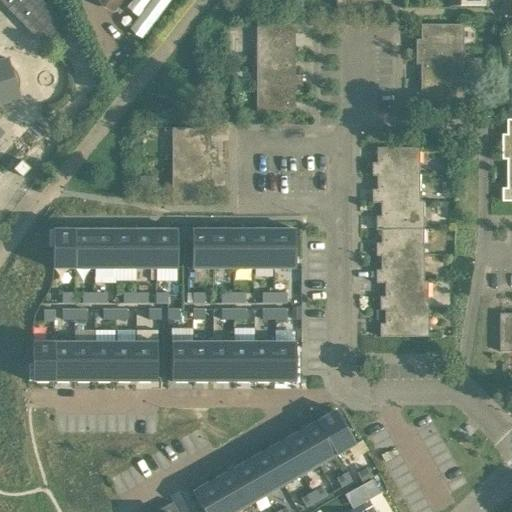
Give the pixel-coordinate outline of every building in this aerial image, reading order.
[(62,23),(39,0),(0,0),(0,1),(40,44),(47,37),(53,31),(62,23)] [(121,0),(100,0),(97,5),(110,15),(121,0)] [(179,0),(136,0),(133,5),(144,14),(130,32),(145,44),(179,0)] [(335,0),(335,13),(374,13),(373,0),(335,0)] [(255,24),(255,55),(294,55),(294,35),(301,35),(301,25),(255,24)] [(415,40),(415,52),(462,52),(462,25),(420,25),(420,40),(415,40)] [(53,31),(47,37),(53,44),(60,38),(53,31)] [(420,65),(420,80),(462,80),(462,52),(415,52),(415,65),(420,65)] [(255,55),(255,85),(301,86),(301,76),(294,76),(294,55),(255,55)] [(0,135),(3,132),(0,129),(0,104),(20,98),(12,68),(10,66),(7,59),(0,61),(0,135)] [(462,80),(420,80),(420,94),(415,94),(415,107),(463,107),(462,80)] [(301,86),(255,85),(255,116),(294,116),(294,95),(301,95),(301,86)] [(503,135),(503,147),(511,146),(511,119),(508,120),(508,135),(503,135)] [(171,128),(171,159),(217,159),(217,150),(210,149),(210,128),(171,128)] [(508,160),(508,174),(511,174),(511,146),(503,147),(503,160),(508,160)] [(371,177),(376,177),(376,176),(419,175),(419,148),(376,148),(376,163),(371,163),(371,177)] [(217,159),(171,159),(171,190),(196,190),(210,190),(210,169),(217,169),(217,159)] [(12,169),(21,177),(29,168),(20,161),(12,169)] [(511,174),(508,174),(508,189),(503,188),(503,202),(511,201),(511,174)] [(371,203),(380,204),(380,202),(419,202),(419,201),(419,175),(376,176),(376,177),(376,190),(371,190),(371,203)] [(446,176),(446,188),(454,188),(455,176),(446,176)] [(151,178),(139,178),(140,190),(151,190),(151,178)] [(196,204),(196,190),(171,190),(171,204),(196,204)] [(375,230),(380,230),(380,229),(423,229),(423,201),(419,201),(419,202),(380,202),(380,204),(380,217),(375,217),(375,230)] [(375,257),(380,257),(423,257),(423,229),(380,229),(380,230),(380,244),(375,244),(375,257)] [(73,269),(73,230),(48,230),(48,248),(52,248),(52,269),(73,269)] [(93,269),(93,230),(73,230),(73,269),(93,269)] [(114,269),(114,230),(93,230),(93,269),(114,269)] [(135,269),(135,230),(114,230),(114,269),(135,269)] [(156,269),(156,230),(135,230),(135,269),(156,269)] [(177,269),(177,230),(156,230),(156,269),(177,269)] [(211,269),(212,230),(191,230),(191,269),(211,269)] [(232,269),(232,230),(212,230),(211,269),(232,269)] [(253,269),(253,230),(232,230),(232,269),(253,269)] [(274,269),(274,230),(253,230),(253,269),(274,269)] [(295,269),(295,230),(274,230),(274,269),(295,269)] [(375,284),(384,284),(384,283),(423,283),(423,282),(423,257),(380,257),(380,271),(375,271),(375,284)] [(379,311),(384,311),(384,310),(428,310),(427,282),(423,282),(423,283),(384,283),(384,284),(384,297),(379,297),(379,311)] [(167,293),(155,294),(155,304),(166,304),(167,304),(167,293)] [(204,293),(192,293),(192,303),(204,304),(204,293)] [(221,293),(221,304),(233,304),(233,293),(221,293)] [(233,293),(233,304),(244,304),(245,293),(233,293)] [(261,293),(261,304),(273,304),(273,293),(261,293)] [(273,293),(273,304),(286,304),(285,293),(273,293)] [(74,294),(61,294),(61,304),(74,304),(74,294)] [(81,294),(81,304),(94,304),(94,294),(81,294)] [(94,294),(94,304),(107,304),(107,294),(94,294)] [(135,294),(122,294),(122,304),(135,304),(135,294)] [(147,294),(135,294),(135,304),(147,304),(147,294)] [(300,307),(291,307),(291,320),(300,320),(300,307)] [(53,310),(44,310),(44,322),(53,322),(53,310)] [(61,310),(61,320),(74,320),(74,310),(61,310)] [(74,310),(74,320),(86,320),(86,310),(74,310)] [(102,310),(102,320),(114,320),(114,310),(102,310)] [(114,310),(114,320),(127,320),(127,310),(114,310)] [(147,310),(147,320),(160,320),(160,310),(147,310)] [(166,310),(166,320),(178,320),(178,310),(166,310)] [(204,310),(192,310),(192,320),(204,320),(204,310)] [(221,310),(221,320),(233,320),(233,310),(221,310)] [(233,310),(233,320),(245,320),(245,310),(233,310)] [(273,310),(262,310),(262,320),(273,320),(273,310)] [(286,310),(273,310),(273,320),(286,320),(286,310)] [(384,310),(384,311),(384,324),(379,324),(379,337),(428,337),(428,310),(384,310)] [(511,352),(511,314),(500,314),(500,353),(511,352)] [(52,382),(52,343),(31,343),(31,364),(27,364),(27,382),(52,382)] [(73,382),(73,343),(52,343),(52,382),(73,382)] [(94,382),(94,343),(73,343),(73,382),(94,382)] [(115,382),(114,343),(94,343),(94,382),(115,382)] [(135,382),(135,343),(114,343),(115,382),(135,382)] [(156,382),(156,343),(135,343),(135,382),(156,382)] [(191,382),(191,343),(170,343),(170,382),(191,382)] [(212,382),(212,343),(191,343),(191,382),(212,382)] [(232,382),(232,343),(212,343),(212,382),(232,382)] [(253,382),(253,343),(232,343),(232,382),(253,382)] [(273,382),(273,343),(253,343),(253,382),(273,382)] [(295,382),(295,343),(273,343),(273,382),(295,382)] [(355,444),(344,426),(345,426),(336,410),(317,421),(336,455),(355,444)] [(336,455),(317,421),(299,431),(318,465),(336,455)] [(318,465),(299,431),(281,442),(301,475),(318,465)] [(301,475),(281,442),(264,452),(283,485),(301,475)] [(283,485),(264,452),(246,462),(265,495),(283,485)] [(265,495),(246,462),(228,472),(247,506),(265,495)] [(367,467),(356,473),(361,482),(372,476),(367,467)] [(236,511),(247,506),(228,472),(211,482),(227,511),(236,511)] [(346,473),(336,479),(341,487),(351,481),(346,473)] [(357,488),(365,502),(379,494),(371,480),(357,488)] [(227,511),(211,482),(192,493),(202,511),(227,511)] [(321,487),(311,493),(316,502),(326,496),(321,487)] [(311,493),(300,499),(305,508),(316,502),(311,493)] [(157,511),(177,511),(172,502),(157,511)]
